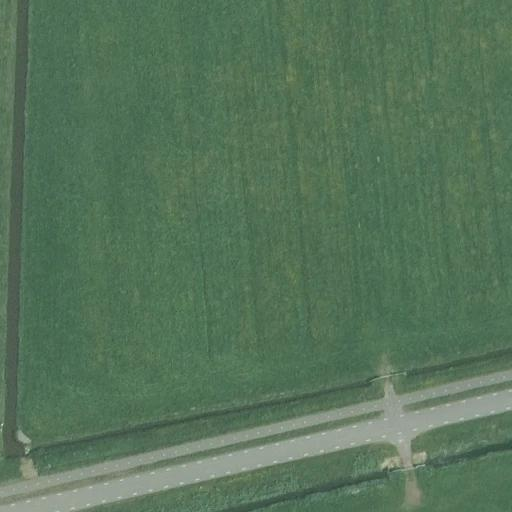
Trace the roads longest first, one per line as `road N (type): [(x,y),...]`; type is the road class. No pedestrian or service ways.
road 1 (tertiary): [(12,511),(511,399)]
road 2 (track): [(417,508),(382,357)]
